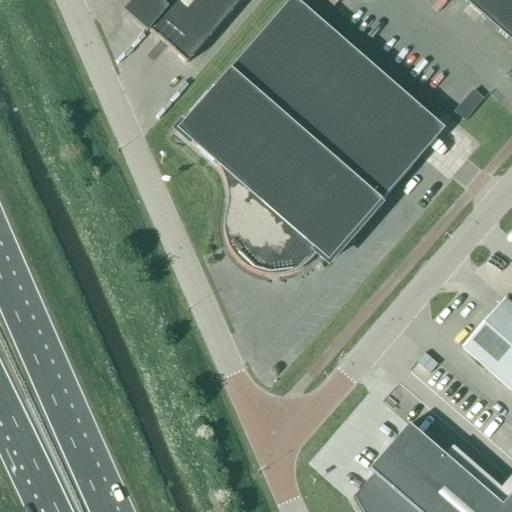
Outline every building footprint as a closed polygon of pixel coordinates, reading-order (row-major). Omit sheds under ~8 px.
[(137,0),(125,14),(146,31),(144,33),(146,35),(148,33),(185,66),(242,0),(137,0)] [(327,264),(419,158),(411,151),(435,124),(292,0),(290,0),(175,132),(216,167),(218,171),(219,172),(221,176),(222,178),(222,179),(224,183),(224,185),(225,189),(226,193),(226,199),(226,201),(223,222),(223,225),(222,227),(222,229),(223,232),(223,236),(224,239),(225,243),(225,244),(226,247),(228,251),(230,255),(233,259),(236,262),(238,265),(241,267),(243,269),(246,271),(249,273),(252,274),(257,276),(262,277),(265,278),(269,278),(270,279),(275,279),(278,278),(282,278),(285,277),(288,276),(292,275),(295,273),(298,272),(301,270),(303,268),(306,266),(308,263),(316,254),(327,264)] [(511,0),(459,0),(511,46),(511,0)] [(442,136),(462,153),(476,136),(443,110),(434,121),(446,131),(442,136)] [(511,393),(511,308),(503,301),(461,349),(511,393)] [(511,511),(511,494),(500,508),(407,427),(368,472),(374,477),(354,500),(359,509),(360,511),(511,511)]
